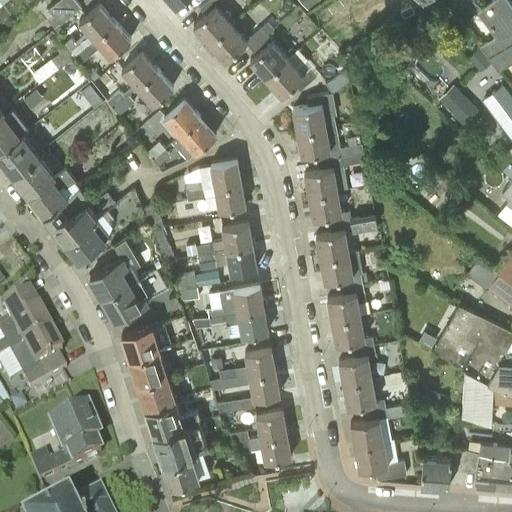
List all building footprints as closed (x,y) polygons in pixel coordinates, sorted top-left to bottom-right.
[(60,21),(61,22),(82,5),(78,0),(56,0),(48,7),(53,13),(48,16),(55,25),(60,21)] [(210,41),(231,22),(216,5),(221,0),(206,0),(200,6),(206,12),(194,23),(210,41)] [(445,0),(456,13),(466,0),(445,0)] [(481,7),(482,8),(501,35),(482,46),(488,55),(511,41),(511,30),(510,27),(511,25),(511,5),(508,0),(491,0),(482,7),(481,7)] [(75,54),(115,19),(99,1),(79,19),(87,28),(76,39),(72,34),(64,41),(65,42),(75,54)] [(416,11),(412,4),(401,9),(405,16),(416,11)] [(112,55),(131,37),(115,19),(75,54),(74,55),(80,63),(102,44),(112,55)] [(251,47),(267,33),(274,27),(267,19),(246,39),(231,22),(210,41),(226,59),(245,41),(251,47)] [(267,76),(288,57),(267,33),(251,47),(256,53),(251,58),(267,76)] [(511,41),(488,55),(498,69),(511,61),(511,41)] [(40,81),(59,66),(74,55),(75,54),(65,42),(58,47),(60,51),(52,57),(38,67),(32,71),(40,81)] [(480,48),(469,57),(481,70),(491,61),(480,48)] [(138,85),(158,67),(142,49),(122,66),(138,85)] [(267,76),(282,94),(295,82),(301,88),(317,74),(310,66),(303,73),(288,57),(267,76)] [(100,74),(93,66),(87,72),(95,79),(100,74)] [(332,90),(333,91),(350,79),(348,66),(326,82),(332,90)] [(154,102),(174,85),(158,67),(138,85),(154,102)] [(483,113),(454,82),(440,96),(468,127),(483,113)] [(511,135),(511,134),(511,95),(503,84),(484,98),(511,135)] [(113,106),(126,95),(120,89),(108,99),(113,106)] [(298,130),(336,123),(334,113),(337,113),(333,91),(332,90),(308,95),(309,104),(293,106),(298,130)] [(4,109),(10,104),(5,97),(0,91),(0,112),(2,111),(4,109)] [(122,118),(137,106),(135,104),(137,102),(129,93),(126,95),(113,106),(122,118)] [(181,132),(201,115),(185,97),(165,114),(181,132)] [(0,149),(22,133),(28,128),(12,107),(4,113),(2,111),(0,112),(0,149)] [(408,116),(402,111),(392,122),(398,127),(408,116)] [(189,157),(216,132),(201,115),(181,132),(173,139),(189,157)] [(362,141),(340,145),(336,123),(298,130),(302,153),(317,151),(318,159),(364,150),(362,141)] [(0,156),(14,175),(40,155),(22,133),(0,149),(0,156)] [(153,157),(165,146),(159,139),(147,150),(153,157)] [(406,149),(414,156),(420,150),(413,143),(406,149)] [(158,164),(171,153),(165,146),(153,157),(158,164)] [(309,193),(338,188),(338,187),(346,186),(342,163),(366,158),(364,150),(318,159),(320,166),(305,169),(309,193)] [(14,175),(29,194),(58,172),(43,153),(40,155),(14,175)] [(187,190),(242,180),(238,156),(211,161),(212,163),(199,165),(201,178),(185,181),(188,198),(189,198),(187,190)] [(44,214),(80,186),(66,196),(59,186),(64,183),(66,186),(75,178),(66,166),(58,172),(29,194),(44,214)] [(220,208),(246,203),(242,180),(187,190),(189,198),(188,198),(188,199),(217,193),(220,208)] [(65,241),(91,221),(98,215),(87,201),(90,198),(80,186),(44,214),(65,241)] [(350,210),(343,211),(338,188),(309,193),(314,216),(329,214),(330,221),(351,218),(350,210)] [(151,229),(164,224),(156,202),(142,207),(151,229)] [(350,250),(346,228),(353,227),(353,229),(377,224),(375,213),(351,218),(330,221),(332,229),(317,232),(321,256),(359,249),(359,248),(350,250)] [(198,252),(253,243),(249,219),(223,224),(225,238),(213,240),(213,241),(197,244),(198,252)] [(65,241),(80,259),(106,239),(91,221),(65,241)] [(153,230),(164,258),(174,254),(163,226),(153,230)] [(130,267),(124,257),(135,250),(126,235),(115,244),(122,255),(90,274),(103,297),(139,275),(133,265),(130,267)] [(197,244),(196,241),(185,243),(188,254),(198,252),(197,244)] [(231,271),(258,266),(253,243),(198,252),(200,261),(216,258),(217,263),(229,261),(231,271)] [(511,248),(510,247),(496,267),(499,269),(511,278),(511,248)] [(342,284),(363,280),(361,271),(363,271),(359,249),(321,256),(325,279),(340,276),(342,284)] [(139,275),(103,297),(115,319),(148,299),(167,288),(154,266),(139,275)] [(511,278),(499,269),(487,285),(511,303),(511,278)] [(176,290),(178,289),(198,286),(195,271),(173,275),(176,290)] [(361,313),(357,290),(364,288),(363,280),(342,284),(343,292),(328,295),(332,318),(361,313)] [(194,318),(265,305),(260,282),(219,290),(222,304),(208,307),(210,315),(194,318)] [(180,299),(199,296),(198,286),(178,289),(180,299)] [(38,309),(30,292),(4,306),(10,318),(0,323),(0,334),(4,343),(0,345),(0,357),(9,352),(50,331),(51,330),(51,329),(49,329),(38,309)] [(465,367),(494,382),(505,388),(511,388),(511,359),(501,358),(511,337),(511,330),(479,311),(479,312),(459,300),(438,336),(432,347),(431,348),(465,367)] [(243,334),(269,329),(265,305),(194,318),(196,327),(227,321),(227,323),(240,321),(243,334)] [(373,334),(365,335),(361,313),(332,318),(337,342),(352,339),(353,347),(374,343),(373,334)] [(129,357),(159,347),(153,323),(122,333),(129,357)] [(420,340),(432,347),(438,336),(426,329),(420,340)] [(9,352),(24,378),(30,389),(66,368),(59,354),(62,352),(55,339),(50,331),(9,352)] [(373,376),(368,354),(376,353),(374,343),(353,347),(355,355),(340,358),(344,381),(373,376)] [(211,380),(276,369),(272,345),(245,349),(247,363),(219,370),(221,378),(211,380)] [(168,373),(159,347),(129,357),(138,382),(168,373)] [(213,368),(222,366),(220,356),(211,358),(213,368)] [(493,421),(493,400),(494,382),(465,367),(464,411),(493,421)] [(254,397),(280,392),(276,369),(211,380),(213,389),(251,382),(253,395),(217,401),(219,411),(255,405),(254,397)] [(146,407),(176,398),(168,373),(138,382),(146,407)] [(364,409),(386,405),(384,397),(377,398),(373,376),(344,381),(348,405),(363,402),(364,409)] [(511,388),(505,388),(494,382),(493,400),(511,401),(511,388)] [(390,405),(393,404),(409,401),(407,391),(388,394),(389,396),(390,405)] [(446,395),(433,391),(430,399),(443,404),(446,395)] [(17,411),(26,406),(21,397),(13,401),(17,411)] [(184,423),(198,418),(199,418),(196,409),(179,414),(174,398),(176,398),(146,407),(154,433),(184,424),(184,423)] [(390,405),(386,405),(364,409),(366,418),(351,420),(355,443),(391,437),(387,415),(395,414),(393,404),(390,405)] [(283,408),(255,413),(259,436),(288,431),(283,408)] [(30,457),(40,480),(101,453),(96,441),(101,439),(88,410),(50,426),(63,455),(50,460),(45,451),(30,457)] [(191,452),(208,447),(198,418),(184,423),(184,424),(154,433),(163,461),(191,452)] [(250,438),(248,429),(230,432),(235,441),(250,438)] [(259,436),(250,438),(251,449),(261,447),(263,460),(292,455),(288,431),(259,436)] [(405,458),(398,459),(394,437),(391,437),(355,443),(360,468),(375,465),(378,478),(407,472),(405,458)] [(251,449),(250,438),(235,441),(241,451),(251,449)] [(511,456),(511,444),(480,441),(479,450),(500,455),(511,456)] [(477,469),(479,450),(469,449),(463,447),(461,468),(477,469)] [(511,490),(511,456),(500,455),(479,450),(477,469),(477,474),(478,474),(478,480),(494,482),(494,489),(511,490)] [(170,484),(199,475),(191,452),(163,461),(170,484)] [(421,483),(450,485),(452,456),(423,455),(421,483)] [(422,467),(420,458),(412,460),(413,468),(422,467)] [(110,511),(101,493),(94,497),(91,492),(70,502),(69,506),(56,511),(110,511)]
